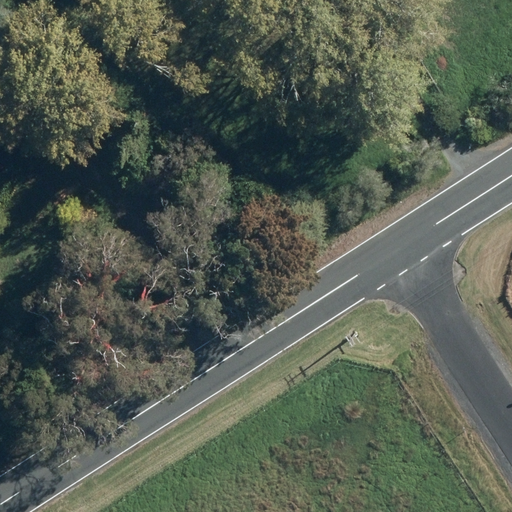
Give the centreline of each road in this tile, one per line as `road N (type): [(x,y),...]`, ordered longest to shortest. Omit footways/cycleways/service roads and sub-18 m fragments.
road 1 (tertiary): [(401,244),(0,499)]
road 2 (residential): [(511,416),(401,244)]
road 3 (tertiary): [(511,173),(401,244)]
